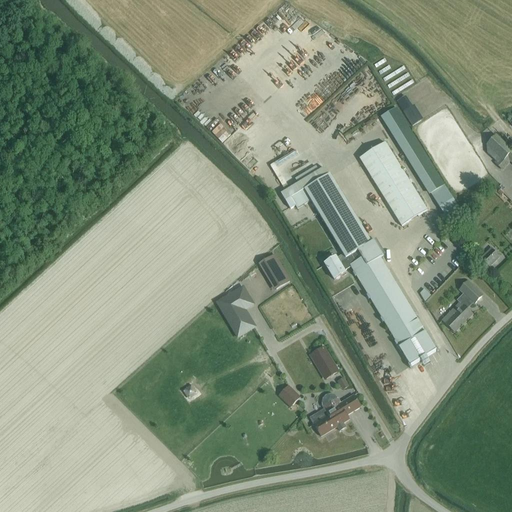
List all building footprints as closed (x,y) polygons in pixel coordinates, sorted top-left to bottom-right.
[(413,127),(425,120),(410,94),(398,101),(413,127)] [(499,156),(493,162),(503,171),(510,163),(511,164),(511,149),(508,146),(507,148),(495,137),(487,146),(499,156)] [(360,159),(402,227),(427,211),(385,144),(360,159)] [(324,169),(322,170),(315,159),(275,184),(281,195),(290,210),(296,207),(291,199),(305,191),(346,259),(339,263),(336,258),(325,265),(334,281),(346,274),(345,272),(351,268),(411,367),(436,352),(330,175),(328,176),(324,169)] [(491,249),(480,259),(489,268),(500,258),(491,249)] [(277,254),(260,264),(276,292),(293,282),(277,254)] [(468,282),(460,291),(464,294),(457,301),(459,304),(443,321),(454,333),(472,315),(466,310),(473,303),(474,305),(482,296),(468,282)] [(245,311),(253,306),(243,288),(217,303),(238,338),(255,328),(245,311)] [(421,294),(428,300),(432,296),(426,290),(421,294)] [(341,386),(349,381),(335,357),(327,362),(341,386)] [(291,409),(301,398),(289,387),(278,398),(291,409)] [(324,406),(325,407),(324,408),(329,417),(314,426),(321,437),(350,420),(347,416),(361,408),(354,396),(340,405),(337,400),(336,400),(336,399),(335,398),(334,398),(334,397),(332,397),(331,396),(329,396),(328,397),(327,397),(326,397),(326,398),(325,398),(324,399),(324,400),(324,401),(323,402),(323,403),(323,404),(324,405),(324,406)]
